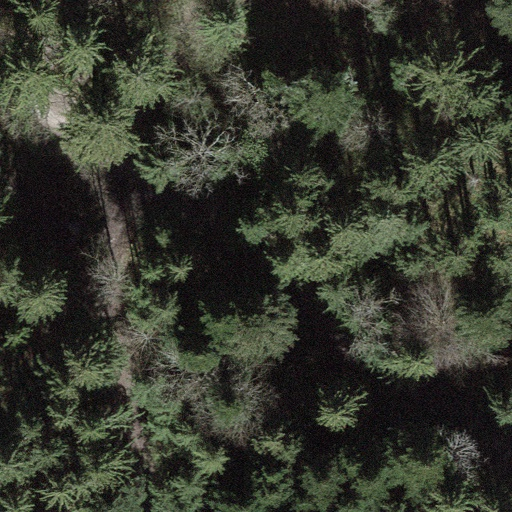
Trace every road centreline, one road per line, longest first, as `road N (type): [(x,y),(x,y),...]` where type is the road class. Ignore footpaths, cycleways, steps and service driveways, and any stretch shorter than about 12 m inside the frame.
road 1 (track): [(99,144),(511,458)]
road 2 (track): [(99,144),(124,511)]
road 3 (track): [(219,0),(99,144)]
